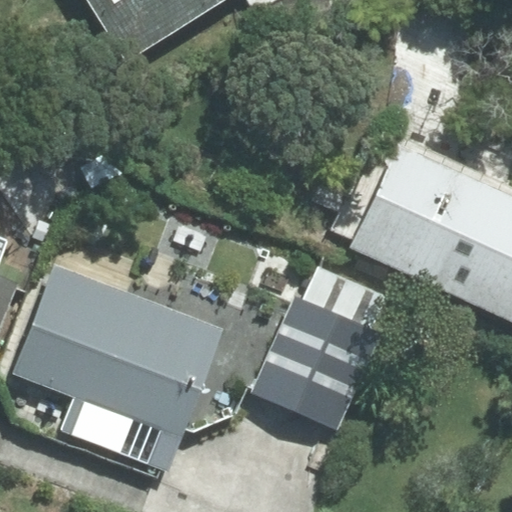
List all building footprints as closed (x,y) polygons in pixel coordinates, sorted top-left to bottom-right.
[(70,0),(111,63),(210,0),(70,0)] [(511,207),(383,149),(337,251),(511,329),(511,207)] [(211,331),(44,268),(3,376),(66,400),(53,433),(158,472),(211,331)] [(295,303),(282,298),(243,394),(325,427),(375,302),(307,274),(295,303)] [(0,307),(8,286),(0,283),(0,307)]
